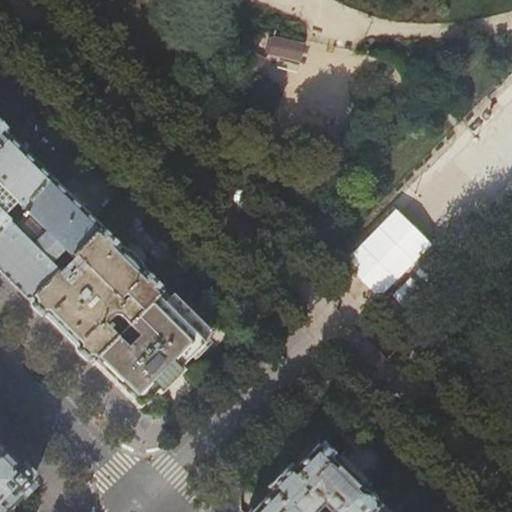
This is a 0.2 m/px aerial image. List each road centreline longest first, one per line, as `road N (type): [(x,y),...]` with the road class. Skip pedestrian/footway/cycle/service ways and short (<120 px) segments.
road 1 (residential): [(146,507),(290,352)]
road 2 (residential): [(146,507),(0,361)]
